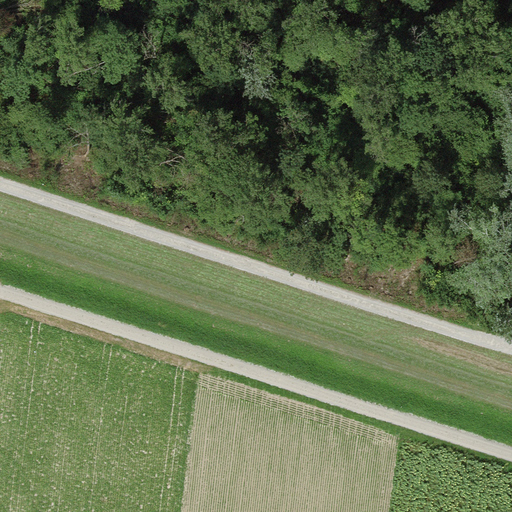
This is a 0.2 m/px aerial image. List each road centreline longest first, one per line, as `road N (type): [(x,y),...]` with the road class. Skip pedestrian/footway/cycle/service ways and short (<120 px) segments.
road 1 (track): [(511,456),(0,285)]
road 2 (track): [(0,185),(511,349)]
